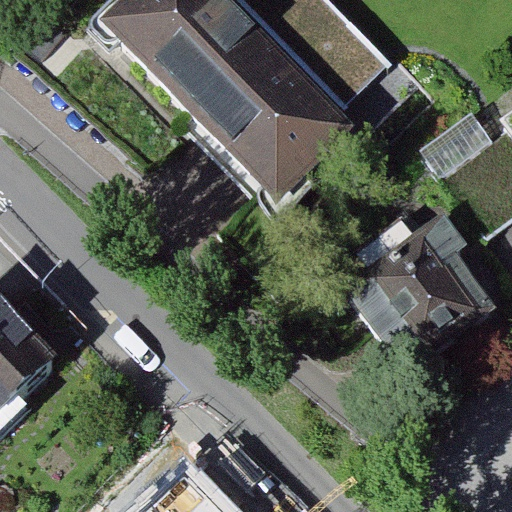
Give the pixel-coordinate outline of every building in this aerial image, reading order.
[(222,0),(133,0),(103,29),(277,210),(354,137),(222,0)] [(353,119),(394,72),(340,24),(298,70),(353,119)] [(433,217),(342,279),(402,366),(493,304),(433,217)] [(0,320),(0,428),(54,376),(0,320)] [(233,511),(190,468),(144,511),(233,511)]
